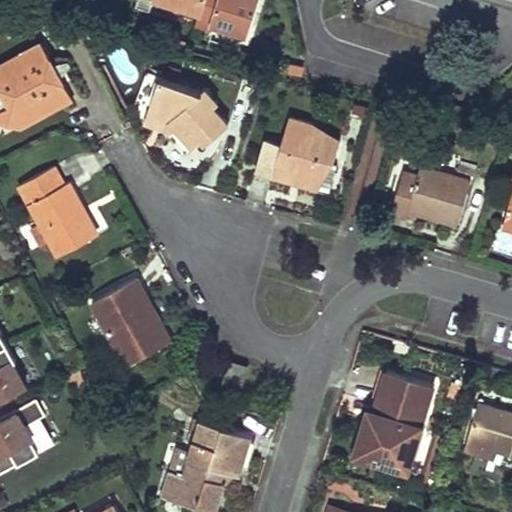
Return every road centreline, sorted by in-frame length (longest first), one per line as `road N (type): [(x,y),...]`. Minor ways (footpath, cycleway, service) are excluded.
road 1 (residential): [(124,141),(237,332),(319,361)]
road 2 (residential): [(308,0),(319,44),(462,91),(511,46)]
road 3 (residential): [(319,361),(337,318),(391,280),(422,279),(511,305)]
road 4 (residential): [(274,511),(319,361)]
